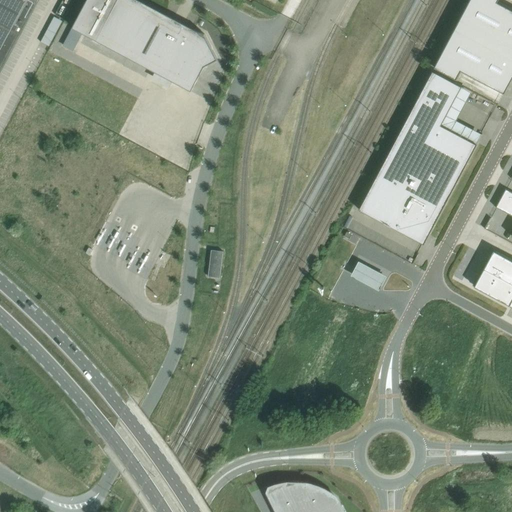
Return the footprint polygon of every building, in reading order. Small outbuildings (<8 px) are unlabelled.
[(0,0),(0,70),(37,0),(0,0)] [(86,0),(72,27),(191,90),(203,66),(217,59),(204,34),(204,33),(203,34),(194,29),(140,0),(86,0)] [(504,93),(511,77),(511,9),(497,2),(497,0),(469,0),(466,5),(433,67),(456,79),(460,70),(504,93)] [(54,16),(41,41),(49,45),(62,20),(54,16)] [(68,35),(63,45),(73,50),(78,41),(68,35)] [(358,209),(407,236),(423,244),(424,242),(440,213),(476,144),(440,125),(461,86),(432,71),(358,209)] [(505,189),(495,207),(496,208),(496,207),(511,216),(511,192),(506,189),(505,189)] [(211,250),(208,276),(220,278),(223,251),(211,250)] [(511,262),(493,252),(473,288),(511,308),(511,262)] [(386,276),(358,261),(350,276),(378,290),(386,276)] [(297,392),(299,391),(297,379),(304,378),(302,368),(319,336),(297,325),(272,371),(274,381),(268,382),(270,393),(270,395),(273,394),(273,393),(276,392),(283,392),(284,392),(285,391),(288,391),(288,392),(291,391),(297,390),(297,392)] [(326,388),(328,388),(326,376),(333,375),(332,366),(346,339),(324,327),(319,336),(302,368),(304,378),(297,379),(299,391),(300,391),(300,390),(313,388),(313,389),(314,389),(314,388),(318,388),(321,388),(321,387),(326,387),(326,388)] [(349,333),(346,339),(332,366),(333,375),(326,376),(328,388),(330,388),(330,386),(342,385),(343,385),(347,384),(347,385),(350,384),(357,383),(361,372),(370,345),(349,333)] [(269,487),(268,491),(275,506),(273,507),(275,511),(345,511),(341,503),(339,504),(336,498),(330,493),(324,490),(317,487),(310,485),(303,483),(303,481),(289,481),(289,483),(282,484),(275,485),(269,487)]
